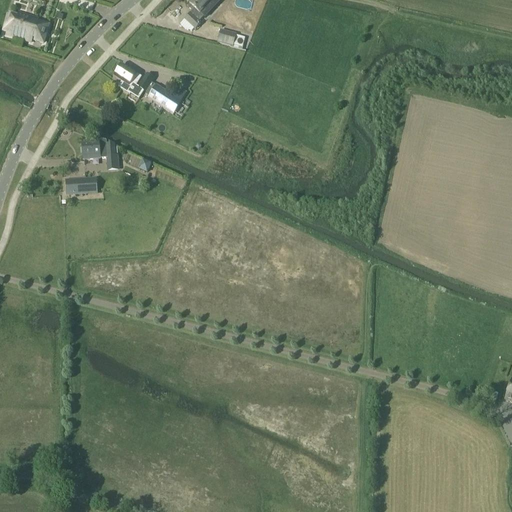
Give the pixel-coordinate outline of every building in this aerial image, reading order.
[(213,0),(193,0),(189,5),(195,11),(191,15),(190,15),(184,22),(194,32),(201,25),(200,24),(205,18),(200,14),(213,0)] [(9,13),(6,22),(5,23),(1,34),(5,35),(5,37),(31,46),(32,43),(44,47),(50,26),(17,15),(17,16),(9,13)] [(235,36),(220,32),(217,44),(232,48),(235,36)] [(129,97),(130,96),(138,101),(144,93),(138,89),(136,87),(138,83),(137,83),(140,78),(121,66),(114,78),(123,84),(120,91),(129,97)] [(144,93),(145,94),(153,80),(147,76),(138,89),(144,93)] [(182,103),(181,103),(168,95),(156,87),(147,100),(172,117),(182,103)] [(169,93),(168,95),(181,103),(186,94),(177,88),(173,95),(169,93)] [(98,145),(81,147),(83,161),(106,159),(106,162),(116,161),(115,154),(113,154),(113,146),(106,147),(106,143),(97,141),(98,145)] [(150,166),(142,162),(139,170),(147,174),(150,166)] [(85,179),(65,181),(66,195),(70,194),(70,197),(86,195),(85,179)]
